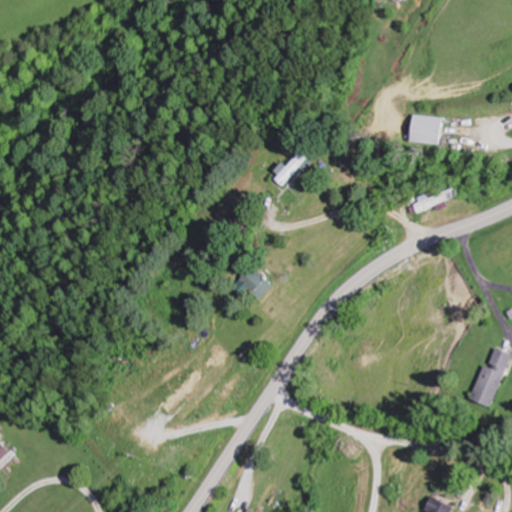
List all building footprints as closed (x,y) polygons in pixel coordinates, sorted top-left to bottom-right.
[(418,142),(448,142),(448,115),(418,115),(418,142)] [(279,179),(290,189),(316,160),(305,150),(279,179)] [(460,195),(456,186),(416,204),(420,212),(460,195)] [(264,300),(279,286),(260,266),(245,279),(264,300)] [(479,400),(498,407),(511,367),(511,352),(497,347),(479,400)] [(0,448),(0,462),(4,466),(19,451),(8,440),(0,448)] [(459,511),(444,495),(431,507),(435,511),(459,511)]
